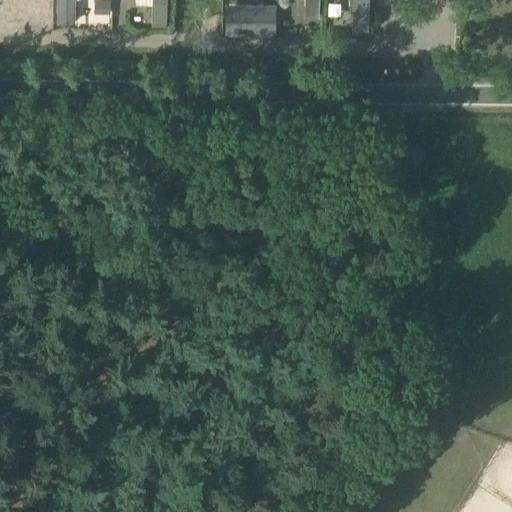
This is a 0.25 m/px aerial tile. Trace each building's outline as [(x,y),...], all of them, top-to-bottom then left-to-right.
[(0,0),(0,24),(11,25),(11,0),(0,0)] [(57,0),(58,23),(75,23),(74,0),(57,0)] [(152,0),(151,25),(165,26),(166,0),(152,0)] [(318,17),(318,0),(304,0),(304,16),(318,17)] [(353,0),(352,29),(368,30),(368,0),(353,0)] [(225,32),(263,33),(263,20),(246,20),(247,8),(225,8),(225,32)]
